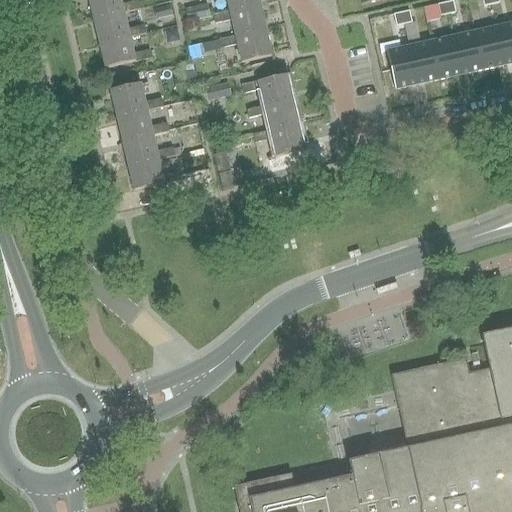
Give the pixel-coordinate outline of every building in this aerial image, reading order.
[(87,0),(92,19),(123,12),(123,14),(140,10),(138,2),(121,6),(119,0),(87,0)] [(259,7),(257,0),(208,0),(209,0),(225,0),(228,12),(228,14),(259,7)] [(452,2),(444,4),(447,15),(455,14),(452,2)] [(444,4),(437,6),(439,17),(447,15),(444,4)] [(206,5),(185,9),(188,22),(209,18),(206,5)] [(265,32),(259,7),(228,14),(228,12),(212,16),(215,25),(230,22),(234,37),(234,39),(265,32)] [(92,19),(98,44),(129,37),(129,38),(145,34),(143,26),(127,30),(123,14),(123,12),(92,19)] [(408,12),(401,14),(403,25),(411,23),(408,12)] [(401,14),(393,15),(395,27),(403,25),(401,14)] [(511,23),(494,27),(503,66),(511,63),(511,23)] [(503,66),(494,27),(473,32),(481,71),(503,66)] [(270,57),(265,32),(234,39),(234,37),(218,41),(220,49),(236,46),(240,64),(270,57)] [(473,32),(451,37),(459,76),(481,71),(473,32)] [(129,37),(98,44),(104,69),(134,62),(134,63),(151,59),(149,51),(133,55),(129,38),(129,37)] [(459,76),(451,37),(429,42),(438,81),(459,76)] [(429,42),(407,47),(416,86),(438,81),(429,42)] [(407,47),(384,52),(393,91),(416,86),(407,47)] [(262,108),(293,101),(287,76),(257,83),(257,82),(240,86),(242,94),(258,91),(262,108)] [(110,91),(116,116),(146,109),(146,112),(162,108),(161,100),(144,104),(140,84),(110,91)] [(206,103),(230,97),(227,85),(203,90),(206,103)] [(299,126),(293,101),(262,108),(247,111),(248,118),(264,115),(267,131),(268,133),(299,126)] [(146,109),(116,116),(122,142),(152,134),(153,136),(169,133),(167,124),(150,128),(146,112),(146,109)] [(304,151),(299,126),(268,133),(267,131),(251,135),(253,144),(270,140),(274,158),(304,151)] [(152,134),(122,142),(128,167),(158,159),(158,161),(174,157),(172,149),(156,153),(153,136),(152,134)] [(158,159),(128,167),(134,192),(163,185),(163,186),(180,182),(178,173),(162,177),(158,161),(158,159)] [(511,511),(511,329),(480,337),(488,370),(467,374),(464,360),(390,376),(393,392),(406,450),(347,462),(350,477),(293,490),(290,475),(232,488),(237,511),(511,511)]
